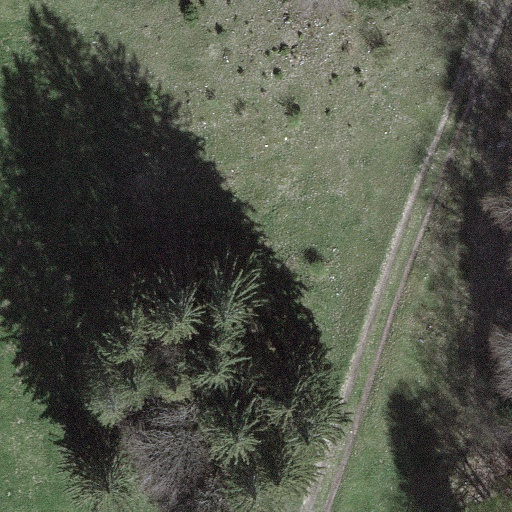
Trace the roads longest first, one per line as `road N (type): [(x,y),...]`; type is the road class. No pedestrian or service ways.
road 1 (track): [(450,511),(452,99),(496,0)]
road 2 (track): [(313,511),(452,99)]
